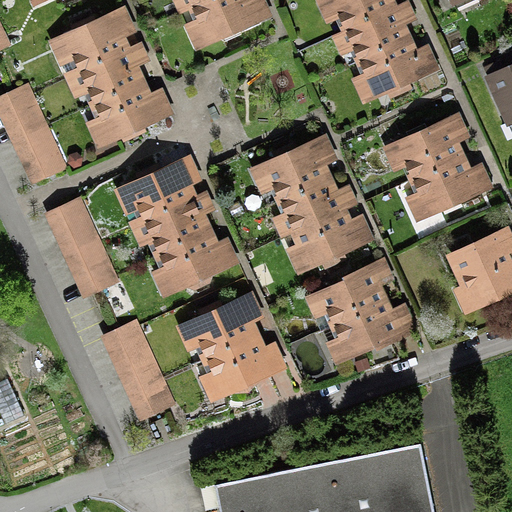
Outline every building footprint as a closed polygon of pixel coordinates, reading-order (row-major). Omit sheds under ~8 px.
[(190,0),(209,39),(221,34),(224,40),(241,33),(238,26),(267,11),(262,0),(250,0),(243,3),(241,0),(190,0)] [(411,57),(403,40),(396,25),(408,20),(413,17),(407,3),(389,11),(384,0),(333,0),(376,93),(389,88),(392,94),(409,87),(405,80),(435,65),(428,50),(421,53),(411,57)] [(145,101),(137,84),(133,75),(130,68),(134,66),(131,59),(144,53),(140,44),(122,52),(115,35),(125,30),(132,27),(124,10),(94,24),(92,18),(75,26),(78,32),(65,37),(111,137),(123,132),(125,137),(142,130),(140,124),(170,110),(162,94),(155,97),(145,101)] [(0,24),(0,47),(9,44),(0,24)] [(485,67),(508,122),(511,120),(511,49),(493,58),(495,62),(485,67)] [(28,85),(0,97),(0,98),(37,179),(65,167),(28,85)] [(410,138),(399,143),(421,193),(407,200),(416,219),(442,206),(445,213),(462,205),(459,198),(489,184),(482,168),(468,174),(465,168),(457,149),(452,139),(466,133),(459,118),(428,130),(425,123),(407,131),(410,138)] [(278,160),(266,165),(311,263),(323,258),(326,264),(343,257),(340,250),(370,235),(363,219),(345,227),(341,219),(338,211),(346,207),(346,206),(339,191),(331,195),(328,190),(320,173),(316,163),(333,155),(326,140),(295,152),(292,145),(275,153),(278,160)] [(143,181),(130,186),(176,286),(188,281),(190,285),(194,286),(208,280),(209,276),(207,272),(235,258),(228,243),(220,246),(210,250),(202,233),(199,226),(195,216),(199,215),(196,208),(209,202),(205,193),(188,201),(180,184),(190,179),(197,176),(190,160),(160,173),(157,166),(140,174),(143,181)] [(80,198),(51,211),(89,293),(117,280),(80,198)] [(511,240),(508,231),(455,255),(477,303),(486,299),(488,302),(501,301),(511,292),(509,288),(511,287),(511,240)] [(322,294),(349,353),(377,340),(378,343),(402,332),(413,327),(404,308),(389,314),(379,293),(375,284),(390,277),(383,262),(349,278),(350,281),(322,294)] [(201,378),(210,397),(235,386),(236,389),(247,388),(255,381),(253,378),(261,374),(284,363),(276,346),(261,353),(253,336),(251,337),(248,331),(242,321),(259,312),(252,297),(222,310),(219,303),(202,311),(205,318),(193,324),(215,372),(201,378)] [(136,321),(108,334),(145,416),(173,403),(136,321)] [(0,380),(0,410),(6,423),(24,415),(7,378),(0,380)] [(434,511),(421,442),(201,486),(206,509),(219,506),(220,511),(434,511)]
